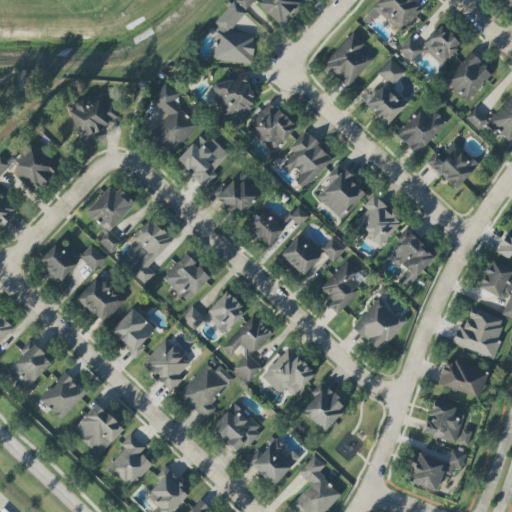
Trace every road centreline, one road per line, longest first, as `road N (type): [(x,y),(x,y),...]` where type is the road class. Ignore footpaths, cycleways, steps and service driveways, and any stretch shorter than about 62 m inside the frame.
road 1 (residential): [(401,396),(360,376),(143,172),(111,163)]
road 2 (residential): [(511,175),(441,294),(367,494)]
road 3 (residential): [(17,276),(27,297),(256,511)]
road 4 (residential): [(469,238),(305,90),(297,68)]
road 5 (residential): [(111,163),(25,251),(17,276)]
